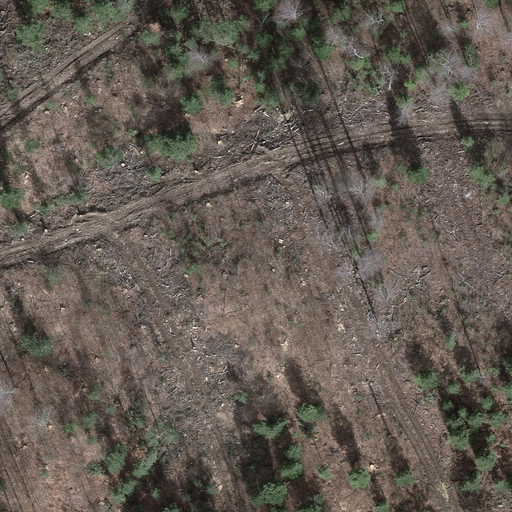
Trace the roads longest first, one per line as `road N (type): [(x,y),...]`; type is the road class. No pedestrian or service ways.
road 1 (track): [(0,259),(327,146),(490,121),(511,125)]
road 2 (track): [(276,164),(458,511)]
road 3 (track): [(0,121),(159,0)]
